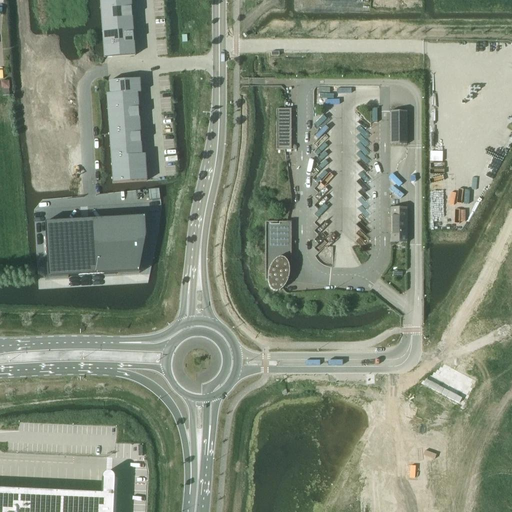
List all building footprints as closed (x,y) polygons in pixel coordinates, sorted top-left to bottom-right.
[(131,5),(100,7),(101,20),(132,18),(131,5)] [(132,18),(101,20),(102,32),(133,30),(132,18)] [(133,30),(102,32),(103,45),(134,43),(133,30)] [(134,43),(103,45),(104,58),(106,58),(135,56),(134,43)] [(107,95),(106,95),(140,93),(139,80),(108,82),(109,94),(107,95)] [(140,93),(106,95),(107,107),(138,105),(137,94),(140,94),(140,93)] [(138,105),(107,107),(108,120),(139,118),(138,105)] [(291,110),(276,110),(276,150),(291,150),(291,110)] [(407,112),(390,112),(390,145),(407,145),(407,112)] [(139,118),(108,120),(108,123),(109,130),(109,132),(140,130),(139,118)] [(140,130),(109,132),(110,145),(141,143),(140,130)] [(141,143),(110,145),(110,151),(111,158),(145,155),(141,155),(141,143)] [(145,155),(111,158),(112,171),(146,168),(145,155)] [(146,168),(112,171),(112,182),(112,184),(146,182),(146,178),(146,168)] [(453,177),(431,177),(431,227),(453,227),(453,177)] [(159,189),(148,190),(149,201),(160,200),(159,189)] [(406,208),(390,208),(390,218),(391,218),(391,234),(390,234),(390,243),(406,243),(406,208)] [(144,248),(143,248),(145,236),(144,217),(96,220),(96,219),(93,219),(75,220),(73,220),(73,221),(44,223),(47,265),(46,265),(46,267),(47,280),(65,279),(68,279),(68,278),(118,275),(118,276),(120,275),(139,274),(144,250),(144,248)] [(287,281),(291,281),(291,222),(279,222),(279,225),(269,225),(269,223),(277,223),(277,222),(265,223),(265,281),(267,281),(268,286),(269,289),(272,291),(274,292),(277,292),(280,291),(282,289),(285,286),(287,281)] [(467,318),(467,321),(467,323),(467,325),(468,327),(468,329),(469,331),(470,332),(472,335),(474,336),(476,338),(477,339),(481,341),(480,341),(511,357),(511,233),(469,312),(468,314),(467,318)] [(426,380),(423,385),(440,394),(443,389),(426,380)] [(444,389),(441,395),(458,404),(461,398),(444,389)] [(511,511),(511,442),(455,412),(454,414),(444,409),(443,405),(442,405),(439,403),(436,403),(433,402),(430,403),(427,403),(424,404),(421,406),(419,408),(417,410),(415,413),(414,415),(416,416),(411,426),(404,433),(361,511),(511,511)] [(0,489),(0,511),(112,511),(114,479),(114,478),(114,477),(114,476),(113,476),(113,475),(112,475),(112,474),(111,474),(111,473),(110,473),(109,473),(108,473),(107,473),(106,473),(105,473),(104,474),(103,475),(102,476),(102,477),(102,478),(101,494),(0,489)]
